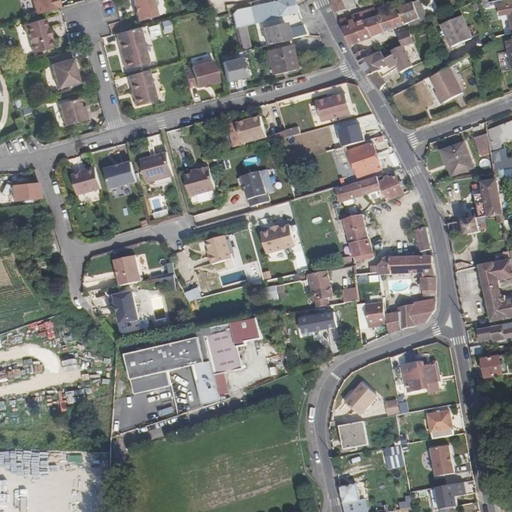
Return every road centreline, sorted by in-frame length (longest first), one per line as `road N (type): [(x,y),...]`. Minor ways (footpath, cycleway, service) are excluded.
road 1 (tertiary): [(454,323),(334,377),(319,429),(337,511)]
road 2 (residential): [(118,135),(354,67)]
road 3 (tertiary): [(489,511),(454,323)]
road 4 (tertiary): [(401,145),(434,217),(454,323)]
road 5 (residential): [(187,223),(70,259)]
road 6 (residential): [(82,18),(118,135)]
